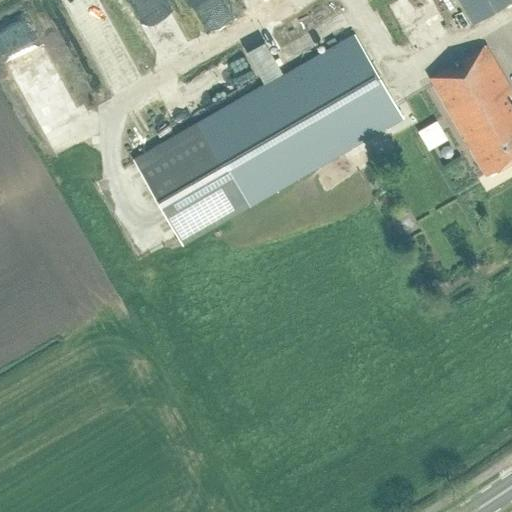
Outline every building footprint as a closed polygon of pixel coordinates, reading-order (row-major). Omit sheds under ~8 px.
[(94,0),(53,0),(71,40),(105,26),(94,0)] [(431,0),(435,11),(449,6),(447,0),(431,0)] [(459,0),(472,22),(510,0),(459,0)] [(314,35),(332,31),(329,20),(312,24),(314,35)] [(132,160),(179,242),(400,116),(353,34),(132,160)] [(485,44),(429,76),(484,174),(511,157),(511,108),(504,95),(511,91),(485,44)]
